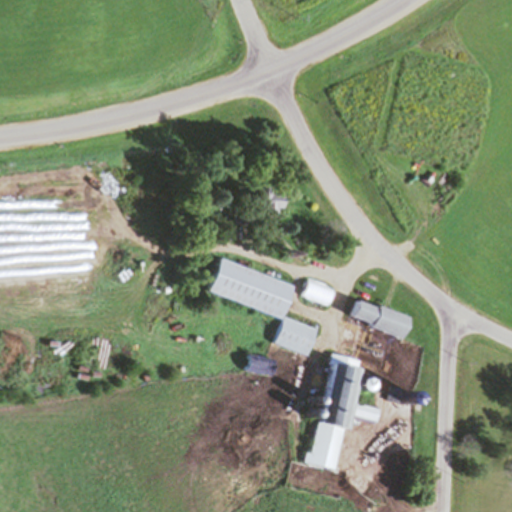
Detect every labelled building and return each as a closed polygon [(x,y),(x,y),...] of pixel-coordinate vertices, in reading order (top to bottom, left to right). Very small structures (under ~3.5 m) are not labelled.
[(235,220),(235,202),(256,201),(255,186),(272,185),(272,192),(282,191),(282,205),(278,206),(278,213),(256,214),(256,219),(235,220)] [(207,290),(219,256),(292,283),(279,317),(207,290)] [(353,299),(348,313),(369,321),(368,325),(400,336),(408,312),(378,302),(376,306),(353,299)] [(282,313),(272,340),(305,352),(315,325),(282,313)] [(328,352),(327,360),(330,360),(310,448),(302,446),(299,460),(333,468),(346,413),(373,419),(377,405),(351,398),(359,366),(355,365),(356,358),(328,352)] [(246,353),(242,370),(270,375),(274,358),(246,353)] [(386,383),(384,399),(396,401),(398,385),(386,383)]
